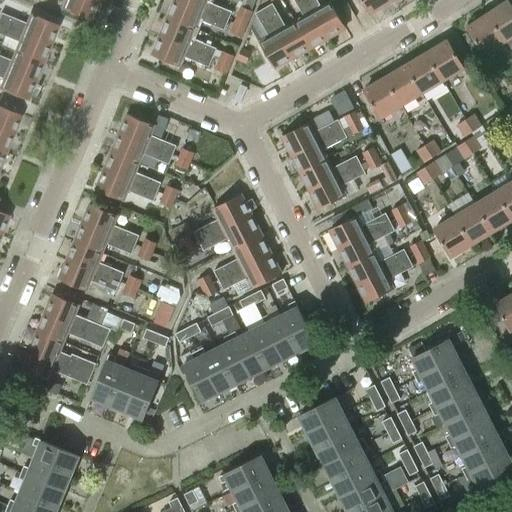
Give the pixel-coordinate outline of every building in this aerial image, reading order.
[(96,2),(91,0),(64,0),(61,10),(88,21),(96,2)] [(228,21),(178,0),(175,0),(168,17),(195,28),(198,19),(224,30),(228,21)] [(232,12),(206,1),(206,0),(178,0),(228,21),(232,12)] [(327,38),(304,0),(293,0),(303,17),(295,22),(310,47),(327,38)] [(316,0),(304,0),(327,38),(345,28),(330,2),(320,8),(316,0)] [(391,0),(390,0),(361,0),(370,13),(391,0)] [(511,8),(508,2),(488,16),(504,41),(511,36),(511,8)] [(295,22),(286,27),(272,3),(264,8),(292,58),(310,47),(295,22)] [(235,24),(246,28),(252,12),(242,8),(235,24)] [(292,58),(264,8),(255,13),(269,37),(259,43),(274,68),(292,58)] [(30,14),(26,24),(0,13),(0,24),(49,45),(57,25),(30,14)] [(504,41),(488,16),(467,29),(484,55),(504,41)] [(195,28),(168,17),(160,36),(213,58),(217,49),(191,38),(195,28)] [(49,45),(0,24),(0,34),(18,42),(14,52),(41,63),(49,45)] [(246,28),(235,24),(231,33),(242,37),(246,28)] [(213,58),(160,36),(152,55),(179,66),(183,56),(209,67),(213,58)] [(447,42),(426,54),(442,81),(462,69),(447,42)] [(251,51),(242,48),(241,48),(237,59),(246,62),(251,51)] [(0,57),(0,68),(34,82),(41,63),(14,52),(10,61),(0,57)] [(224,52),(220,61),(230,65),(234,56),(224,52)] [(426,54),(406,66),(422,93),(442,81),(426,54)] [(230,65),(220,61),(216,70),(227,74),(230,65)] [(406,66),(385,78),(401,105),(422,93),(406,66)] [(34,82),(0,68),(0,78),(3,80),(0,86),(0,89),(26,100),(34,82)] [(401,105),(385,78),(364,91),(379,118),(401,105)] [(0,129),(11,134),(19,115),(0,106),(0,129)] [(349,126),(360,120),(355,111),(344,116),(349,126)] [(329,112),(282,136),(291,155),(317,142),(342,129),(337,120),(334,122),(329,112)] [(474,114),(466,120),(473,131),(482,126),(474,114)] [(119,134),(172,156),(176,147),(150,136),(154,126),(127,115),(119,134)] [(360,120),(349,126),(353,133),(364,128),(360,120)] [(466,120),(457,125),(465,137),(473,131),(466,120)] [(349,126),(342,129),(346,137),(353,133),(349,126)] [(11,134),(0,129),(0,151),(4,153),(11,134)] [(342,129),(291,155),(300,172),(326,159),(321,151),(346,138),(342,129)] [(119,134),(112,152),(139,163),(142,154),(168,165),(172,156),(119,134)] [(474,136),(465,142),(473,153),(481,148),(474,136)] [(434,140),(425,145),(433,157),(441,152),(434,140)] [(465,142),(457,147),(464,159),(473,153),(465,142)] [(425,145),(417,151),(424,162),(433,157),(425,145)] [(367,161),(378,156),(373,147),(362,152),(367,161)] [(179,159),(190,164),(194,155),(182,150),(179,159)] [(112,152),(104,171),(157,193),(160,184),(135,173),(139,163),(112,152)] [(330,168),(326,159),(300,172),(309,190),(360,165),(355,155),(330,168)] [(378,156),(367,161),(371,169),(382,164),(378,156)] [(190,164),(179,159),(175,168),(186,172),(190,164)] [(434,162),(425,167),(433,179),(441,174),(434,162)] [(360,165),(309,190),(319,209),(344,196),(339,186),(365,173),(360,165)] [(425,167),(417,173),(424,184),(433,179),(425,167)] [(104,171),(97,190),(123,201),(127,192),(142,198),(139,205),(140,206),(137,214),(153,221),(157,212),(163,196),(157,193),(104,171)] [(511,183),(497,192),(511,217),(511,183)] [(163,196),(175,201),(178,192),(167,187),(163,196)] [(511,217),(497,192),(477,205),(493,232),(511,220),(511,217)] [(213,208),(218,219),(193,232),(198,241),(250,215),(239,195),(213,208)] [(157,212),(153,221),(166,226),(173,208),(172,208),(175,201),(163,196),(157,212)] [(407,213),(413,210),(409,202),(392,211),(396,219),(407,213)] [(91,204),(83,223),(135,245),(139,236),(113,225),(117,215),(91,204)] [(477,205),(456,217),(472,245),(493,232),(477,205)] [(330,218),(335,227),(329,230),(339,248),(390,222),(385,214),(360,226),(351,208),(330,218)] [(407,213),(396,219),(401,227),(412,222),(407,213)] [(250,215),(198,241),(203,251),(228,238),(233,248),(260,234),(250,215)] [(456,217),(445,224),(441,218),(431,224),(435,230),(451,257),(472,245),(456,217)] [(394,231),(390,222),(339,248),(348,265),(374,252),(369,244),(394,231)] [(135,245),(83,223),(75,241),(102,252),(106,243),(132,253),(135,245)] [(181,250),(192,244),(188,236),(191,235),(186,224),(169,233),(174,243),(177,242),(181,250)] [(233,248),(238,258),(213,271),(218,280),(270,254),(260,234),(233,248)] [(142,248),(153,252),(157,243),(145,239),(142,248)] [(421,240),(410,245),(415,254),(426,248),(421,240)] [(102,252),(75,241),(67,261),(120,282),(123,273),(98,262),(102,252)] [(196,254),(192,244),(181,250),(186,259),(196,254)] [(153,252),(142,248),(138,256),(150,261),(153,252)] [(426,248),(415,254),(419,263),(430,257),(426,248)] [(378,262),(374,252),(348,265),(357,283),(408,257),(403,249),(378,262)] [(280,275),(270,254),(218,280),(223,290),(248,277),(254,288),(280,275)] [(412,266),(408,257),(357,283),(367,302),(392,289),(387,279),(412,266)] [(120,282),(67,261),(59,280),(86,291),(90,280),(116,291),(120,282)] [(201,289),(212,284),(207,275),(196,281),(201,289)] [(130,276),(127,285),(138,290),(142,281),(130,276)] [(287,288),(283,280),(272,285),(277,294),(287,288)] [(161,286),(157,295),(161,297),(160,301),(162,302),(175,308),(180,297),(178,289),(166,284),(165,287),(161,286)] [(216,292),(212,284),(201,289),(205,298),(216,292)] [(138,290),(127,285),(123,294),(134,298),(138,290)] [(250,297),(254,305),(265,299),(261,291),(250,297)] [(53,294),(45,313),(107,338),(111,330),(74,315),(79,304),(53,294)] [(511,330),(511,294),(495,305),(510,331),(511,330)] [(254,305),(250,297),(239,302),(243,310),(254,305)] [(162,302),(153,322),(166,328),(175,308),(162,302)] [(292,310),(281,316),(300,352),(316,343),(295,302),(289,304),(292,310)] [(229,308),(218,313),(222,321),(233,316),(229,308)] [(107,338),(45,313),(37,332),(63,342),(67,333),(103,348),(107,338)] [(222,321),(218,313),(207,318),(212,327),(222,321)] [(268,315),(262,318),(283,360),(300,352),(281,316),(271,321),(268,315)] [(260,327),(248,332),(267,368),(283,360),(262,318),(257,321),(260,327)] [(135,324),(124,320),(120,329),(131,333),(135,324)] [(196,324),(186,329),(190,338),(201,332),(196,324)] [(146,329),(143,338),(154,343),(158,334),(146,329)] [(190,338),(186,329),(175,335),(179,343),(190,338)] [(37,332),(30,350),(92,376),(95,367),(96,365),(73,355),(72,357),(59,352),(63,342),(37,332)] [(236,332),(230,335),(251,376),(267,368),(248,332),(239,337),(236,332)] [(158,334),(154,343),(165,347),(169,338),(158,334)] [(227,343),(216,349),(235,385),(251,376),(230,335),(225,337),(227,343)] [(421,375),(457,357),(449,340),(413,359),(421,375)] [(216,349),(207,354),(204,348),(198,351),(219,393),(235,385),(216,349)] [(92,376),(30,350),(22,369),(48,380),(52,370),(88,385),(92,376)] [(192,354),(195,360),(184,365),(202,401),(219,393),(198,351),(192,354)] [(107,360),(113,363),(116,357),(110,355),(107,360)] [(421,375),(415,378),(418,384),(424,381),(429,391),(465,373),(457,357),(421,375)] [(113,363),(107,360),(92,398),(108,404),(123,367),(113,363)] [(135,372),(123,367),(108,404),(125,411),(143,368),(137,366),(135,372)] [(149,371),(143,368),(125,411),(143,419),(158,381),(147,377),(149,371)] [(429,391),(435,401),(429,404),(431,410),(473,389),(465,373),(429,391)] [(386,392),(394,388),(389,378),(381,383),(386,392)] [(369,400),(378,396),(373,386),(365,391),(369,400)] [(394,388),(386,392),(391,404),(400,400),(394,388)] [(482,406),(473,389),(431,410),(435,416),(441,413),(446,423),(482,406)] [(384,408),(378,396),(369,400),(376,412),(384,408)] [(346,406),(340,409),(334,398),(298,417),(307,434),(348,412),(346,406)] [(446,423),(451,434),(445,437),(448,442),(489,421),(482,406),(446,423)] [(402,425),(410,420),(405,411),(397,415),(402,425)] [(352,418),(348,412),(307,434),(316,450),(351,431),(346,421),(352,418)] [(386,432),(395,428),(390,418),(381,423),(386,432)] [(410,420),(402,425),(408,436),(416,432),(410,420)] [(489,421),(448,442),(451,449),(457,445),(463,455),(498,437),(489,421)] [(10,428),(2,424),(0,429),(0,436),(6,439),(10,428)] [(401,439),(395,428),(386,432),(392,444),(401,439)] [(356,442),(351,431),(316,450),(324,466),(365,444),(362,439),(356,442)] [(463,455),(468,466),(461,469),(464,475),(506,453),(498,437),(463,455)] [(79,456),(41,440),(35,438),(32,444),(38,447),(34,457),(72,473),(79,456)] [(418,457),(427,453),(422,443),(413,447),(418,457)] [(365,444),(324,466),(332,482),(367,463),(362,453),(368,450),(365,444)] [(403,465),(411,460),(406,451),(398,455),(403,465)] [(427,453),(418,457),(424,469),(433,464),(427,453)] [(511,471),(511,465),(506,453),(464,475),(467,481),(474,477),(480,488),(511,471)] [(24,466),(21,472),(65,490),(72,473),(34,457),(29,468),(24,466)] [(260,457),(223,475),(218,478),(221,485),(227,482),(232,492),(268,473),(260,457)] [(417,471),(411,460),(403,465),(409,476),(417,471)] [(367,463),(332,482),(340,498),(381,476),(379,471),(373,474),(367,463)] [(65,490),(21,472),(19,478),(25,480),(20,491),(58,507),(65,490)] [(268,473),(232,492),(237,503),(232,505),(235,511),(276,489),(268,473)] [(435,490),(443,485),(438,475),(430,480),(435,490)] [(381,476),(340,498),(347,511),(352,511),(384,495),(379,485),(385,482),(381,476)] [(419,497),(428,492),(423,483),(414,487),(419,497)] [(443,485),(435,490),(440,501),(449,497),(443,485)] [(276,489),(235,511),(272,511),(285,506),(276,489)] [(10,499),(7,505),(23,511),(55,511),(58,507),(20,491),(16,502),(10,499)] [(191,492),(183,496),(188,506),(197,502),(191,492)] [(434,504),(428,492),(419,497),(425,508),(434,504)] [(389,506),(384,495),(352,511),(391,511),(398,508),(395,503),(389,506)] [(183,511),(177,499),(168,504),(172,511),(183,511)]
